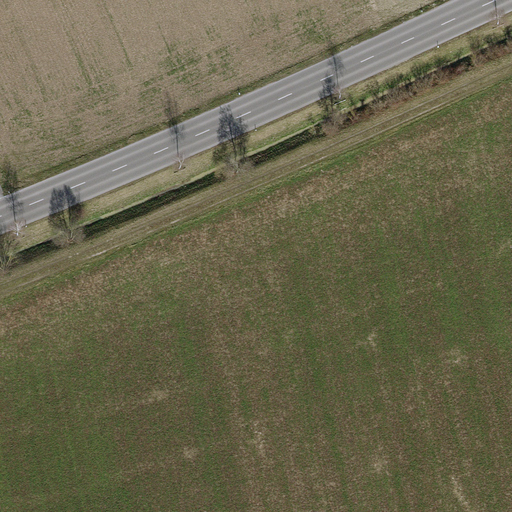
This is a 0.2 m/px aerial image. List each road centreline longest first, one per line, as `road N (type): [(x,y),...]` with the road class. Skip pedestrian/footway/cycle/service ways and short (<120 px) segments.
road 1 (track): [(511,69),(0,288)]
road 2 (secondary): [(0,218),(499,0)]
